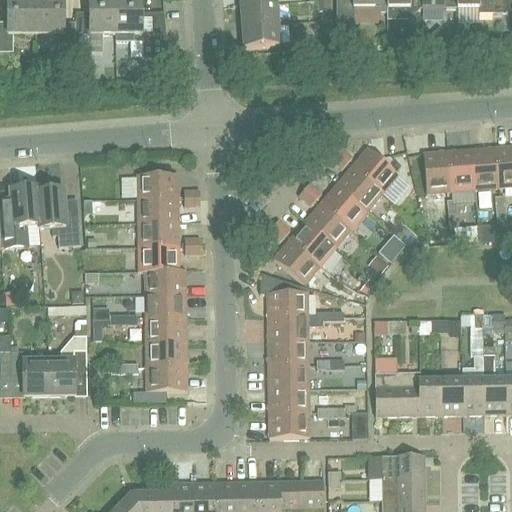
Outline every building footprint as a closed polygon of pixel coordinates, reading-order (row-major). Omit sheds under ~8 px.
[(0,54),(13,54),(13,36),(35,36),(34,0),(6,0),(7,28),(0,27),(0,54)] [(63,0),(34,0),(35,36),(58,36),(58,55),(74,55),(75,28),(63,28),(63,0)] [(99,37),(115,37),(115,0),(89,0),(89,26),(75,26),(75,28),(74,55),(75,55),(99,55),(99,37)] [(141,0),(115,0),(115,37),(115,44),(141,44),(141,62),(167,62),(165,34),(141,34),(141,0)] [(275,0),(238,0),(240,10),(276,7),(275,0)] [(387,15),(386,0),(335,0),(335,43),(353,43),(353,11),(374,11),(374,15),(381,15),(387,15)] [(386,0),(387,15),(387,11),(410,11),(410,2),(421,2),(420,0),(386,0)] [(420,0),(421,2),(421,11),(444,11),(444,2),(456,2),(455,0),(420,0)] [(455,0),(456,2),(456,11),(478,11),(478,15),(507,15),(506,0),(455,0)] [(331,14),(330,3),(317,4),(318,15),(331,14)] [(278,27),(276,7),(240,10),(241,30),(278,27)] [(278,27),(241,30),(243,51),(280,48),(278,27)] [(334,39),(334,28),(321,29),(321,41),(334,39)] [(511,35),(501,36),(502,52),(511,51),(511,35)] [(402,54),(418,54),(418,42),(402,42),(402,54)] [(85,76),(85,72),(85,63),(76,63),(76,76),(85,76)] [(511,149),(495,151),(498,191),(511,189),(511,149)] [(339,150),(334,156),(346,166),(351,160),(339,150)] [(471,153),(474,193),(498,191),(495,151),(471,153)] [(351,170),(382,196),(397,178),(366,152),(351,170)] [(471,153),(470,153),(447,155),(450,195),(474,193),(471,153)] [(447,155),(446,155),(422,157),(425,197),(450,195),(447,155)] [(339,173),(346,166),(334,156),(328,163),(339,173)] [(366,215),(381,197),(382,196),(351,170),(335,188),(366,215)] [(177,202),(177,178),(136,178),(137,203),(177,202)] [(309,186),(303,192),(315,202),(320,196),(309,186)] [(320,207),(351,233),(366,215),(335,188),(320,207)] [(26,228),(38,227),(38,231),(39,231),(36,190),(10,192),(11,203),(0,203),(0,238),(1,246),(1,251),(23,249),(22,237),(27,237),(26,228)] [(36,190),(39,231),(51,230),(52,239),(57,238),(58,250),(80,248),(77,217),(64,219),(62,192),(36,194),(36,190)] [(315,202),(303,192),(297,199),(309,209),(315,202)] [(199,202),(199,193),(183,193),(183,202),(199,202)] [(493,200),(495,213),(505,213),(504,199),(493,200)] [(177,202),(137,203),(137,227),(177,226),(177,202)] [(199,202),(183,202),(183,210),(199,210),(199,202)] [(446,203),(447,217),(457,216),(456,203),(446,203)] [(304,225),(335,251),(351,233),(320,207),(304,225)] [(506,227),(505,213),(495,213),(496,228),(501,227),(506,227)] [(458,231),(457,216),(447,217),(448,232),(458,231)] [(277,223),(272,229),(284,239),(289,233),(277,223)] [(320,270),(335,252),(335,251),(304,225),(289,243),(320,270)] [(177,226),(137,227),(137,251),(178,250),(177,226)] [(496,228),(477,229),(478,246),(502,244),(501,227),(496,228)] [(284,239),(272,229),(266,236),(278,246),(284,239)] [(184,242),(183,250),(199,250),(199,242),(184,242)] [(304,288),(319,270),(320,270),(289,243),(273,262),(304,288)] [(396,256),(385,247),(378,255),(389,264),(396,256)] [(137,251),(138,275),(145,275),(145,274),(178,274),(178,273),(178,250),(137,251)] [(199,250),(183,250),(182,260),(199,260),(199,250)] [(145,298),(185,298),(184,273),(178,273),(178,274),(145,274),(145,275),(145,298)] [(84,276),(84,286),(98,286),(98,276),(84,276)] [(267,298),(267,321),(308,320),(307,296),(307,291),(297,289),(259,276),(259,298),(267,298)] [(27,294),(14,295),(16,312),(29,311),(27,294)] [(185,322),(185,298),(145,298),(145,322),(185,322)] [(57,310),(57,321),(95,320),(95,310),(57,310)] [(329,315),(329,325),(344,325),(343,314),(329,315)] [(316,320),(308,320),(267,321),(267,345),(308,345),(308,330),(322,330),(322,325),(329,325),(329,315),(316,315),(316,320)] [(109,318),(109,323),(109,328),(123,328),(123,318),(109,318)] [(123,318),(123,328),(137,328),(137,318),(123,318)] [(474,318),(474,320),(474,330),(483,330),(483,318),(474,318)] [(483,318),(483,330),(491,330),(491,318),(483,318)] [(145,322),(145,323),(146,346),(185,346),(185,322),(145,322)] [(440,323),(431,324),(431,336),(440,336),(440,323)] [(440,323),(440,336),(448,336),(448,323),(440,323)] [(397,324),(388,324),(388,337),(397,336),(397,324)] [(397,324),(397,336),(405,336),(405,324),(397,324)] [(85,340),(73,340),(60,354),(60,363),(48,363),(48,398),(75,398),(75,379),(86,379),(85,340)] [(308,369),(308,345),(267,345),(268,369),(308,369)] [(185,346),(146,346),(146,370),(186,370),(185,346)] [(0,379),(9,380),(9,355),(0,354),(0,379)] [(22,355),(9,355),(9,380),(22,379),(22,399),(48,398),(48,363),(22,363),(22,355)] [(484,419),(484,360),(473,360),(473,372),(462,372),(463,419),(484,419)] [(484,360),(484,419),(506,418),(506,383),(495,383),(495,360),(484,360)] [(316,363),(316,368),(316,372),(329,372),(329,362),(316,363)] [(329,362),(329,372),(344,372),(344,362),(329,362)] [(138,377),(138,371),(138,366),(123,367),(124,377),(138,377)] [(124,377),(123,367),(110,367),(110,377),(124,377)] [(268,393),(308,392),(308,369),(268,369),(268,393)] [(146,370),(146,371),(146,395),(167,394),(186,394),(186,370),(146,370)] [(462,373),(462,384),(441,384),(441,419),(463,419),(462,372),(462,373)] [(397,376),(375,377),(375,420),(398,420),(397,376)] [(420,419),(418,376),(397,376),(398,420),(420,419)] [(441,419),(441,384),(420,384),(420,376),(418,376),(420,419),(441,419)] [(268,393),(268,417),(309,416),(308,392),(268,393)] [(147,405),(147,406),(167,405),(167,394),(146,395),(147,405)] [(330,421),(330,410),(316,410),(316,421),(330,421)] [(345,421),(345,416),(344,410),(330,410),(330,421),(345,421)] [(309,416),(268,417),(268,441),(309,441),(309,416)] [(381,482),(424,482),(424,459),(381,460),(381,482)] [(340,475),(327,475),(327,484),(340,483),(340,475)] [(424,503),(424,482),(381,482),(382,504),(424,503)] [(340,492),(340,483),(327,484),(327,492),(340,492)] [(322,511),(322,485),(300,486),(300,511),(322,511)] [(256,511),(257,486),(235,487),(235,511),(256,511)] [(278,511),(278,486),(257,486),(256,511),(278,511)] [(278,511),(300,511),(300,486),(278,486),(278,511)] [(192,511),(192,487),(171,488),(170,511),(192,511)] [(214,511),(214,487),(192,487),(192,511),(214,511)] [(214,511),(235,511),(235,487),(214,487),(214,511)] [(131,497),(115,511),(170,511),(171,488),(169,488),(170,496),(131,497)] [(424,511),(424,503),(382,504),(381,511),(424,511)]
